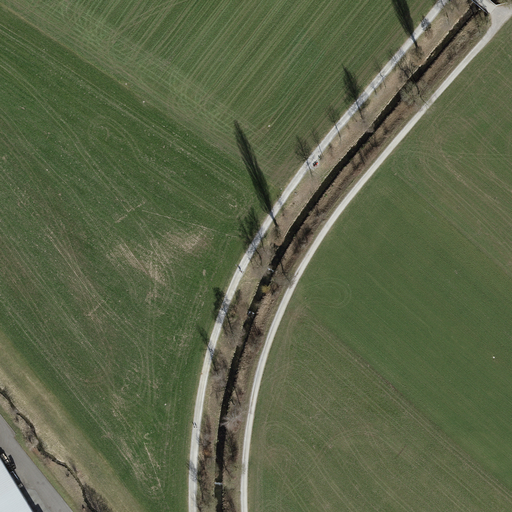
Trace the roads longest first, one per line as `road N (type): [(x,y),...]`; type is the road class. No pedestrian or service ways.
road 1 (track): [(244,511),(257,379),(294,281),(368,174),(511,10)]
road 2 (track): [(442,0),(316,152),(238,275),(204,379),(193,511)]
